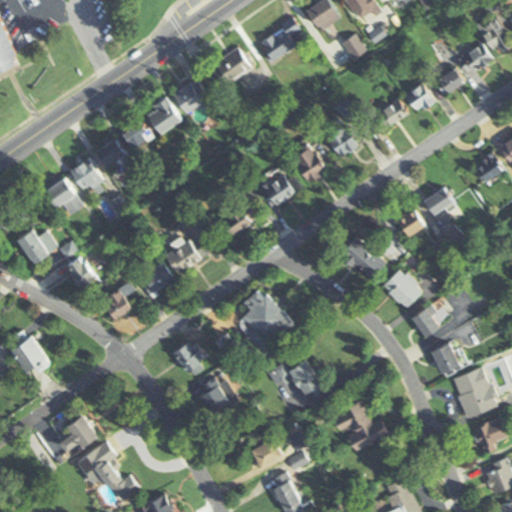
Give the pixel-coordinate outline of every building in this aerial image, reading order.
[(0,0),(0,74),(18,64),(12,53),(16,51),(0,21),(0,0)] [(317,0),(306,7),(316,24),(337,12),(329,0),(317,0)] [(345,0),(359,21),(380,8),(374,0),(345,0)] [(480,29),(495,53),(511,42),(511,40),(497,17),(480,29)] [(295,43),(290,35),(299,28),(293,19),(260,42),(272,59),(295,43)] [(492,58),(481,42),(458,57),(469,73),(492,58)] [(209,66),(223,85),(250,65),(236,46),(209,66)] [(464,81),(453,66),(437,78),(448,92),(464,81)] [(209,98),(194,78),(173,94),(187,114),(209,98)] [(435,99),(421,81),(405,93),(419,112),(435,99)] [(145,111),(160,133),(180,119),(166,98),(145,111)] [(407,116),(400,98),(382,106),(389,123),(407,116)] [(130,147),(149,137),(140,120),(121,131),(130,147)] [(326,137),(340,157),(360,143),(346,123),(326,137)] [(511,157),(511,136),(501,143),(511,159),(511,157)] [(128,157),(113,137),(95,150),(106,165),(115,159),(118,164),(128,157)] [(308,181),(326,169),(310,145),(292,157),(308,181)] [(503,167),(490,151),(473,165),(485,181),(503,167)] [(74,164),(78,188),(93,186),(93,191),(100,191),(95,161),(74,164)] [(273,204),(296,192),(283,167),(260,179),(273,204)] [(61,202),(70,214),(83,205),(62,176),(44,189),(56,206),(61,202)] [(423,199),(434,214),(453,200),(442,185),(423,199)] [(0,226),(0,193),(11,186),(27,210),(1,228),(0,226)] [(408,235),(424,224),(413,207),(397,219),(408,235)] [(48,251),(31,226),(17,236),(34,261),(48,251)] [(385,259),(355,235),(340,253),(370,278),(385,259)] [(166,254),(181,273),(211,250),(201,236),(193,242),(189,236),(166,254)] [(476,256),(469,239),(459,244),(467,260),(476,256)] [(96,277),(80,254),(65,264),(81,287),(96,277)] [(151,294),(174,276),(160,259),(138,277),(151,294)] [(382,284),(405,307),(424,288),(401,265),(382,284)] [(137,293),(128,280),(103,298),(116,316),(133,304),(129,298),(137,293)] [(294,321),(259,286),(248,297),(254,303),(241,316),(252,327),(245,334),(262,352),(294,321)] [(414,310),(419,330),(446,324),(441,304),(414,310)] [(22,370),(44,362),(35,335),(13,343),(22,370)] [(173,351),(188,370),(206,357),(191,338),(173,351)] [(431,348),(444,375),(461,367),(449,340),(431,348)] [(268,371),(291,404),(323,382),(305,356),(287,369),(282,361),(268,371)] [(452,377),(466,416),(499,404),(484,365),(452,377)] [(210,412),(229,407),(222,379),(208,383),(210,390),(205,391),(210,412)] [(353,450),(387,432),(378,416),(372,419),(359,393),(331,408),(353,450)] [(58,441),(69,454),(95,432),(80,414),(66,426),(70,431),(58,441)] [(493,441),(508,435),(499,416),(475,426),(485,450),(495,445),(493,441)] [(261,465),(282,454),(273,436),(251,448),(261,465)] [(76,461),(91,484),(102,476),(119,502),(138,489),(128,474),(121,479),(110,462),(116,457),(105,441),(76,461)] [(493,491),(511,485),(511,468),(508,456),(484,464),(493,491)] [(421,511),(404,476),(384,487),(394,507),(383,511),(421,511)] [(288,480),(275,485),(286,511),(311,511),(315,511),(310,500),(299,505),(288,480)] [(143,511),(172,511),(165,494),(140,505),(143,511)] [(496,507),(500,511),(511,511),(511,495),(511,494),(496,507)]
